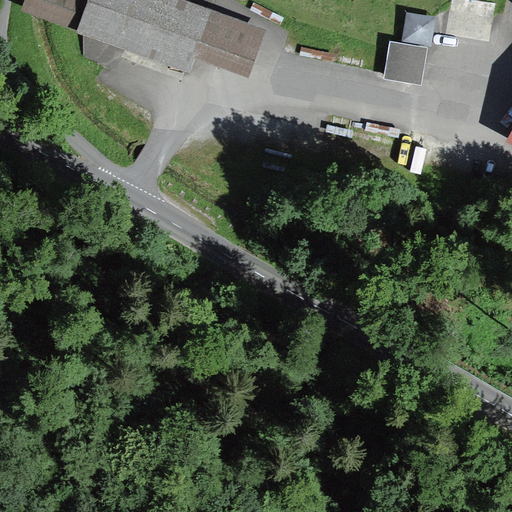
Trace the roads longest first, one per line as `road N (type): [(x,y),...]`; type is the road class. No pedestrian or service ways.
road 1 (tertiary): [(126,197),(511,414)]
road 2 (residential): [(0,58),(126,197)]
road 3 (tertiary): [(0,134),(126,197)]
